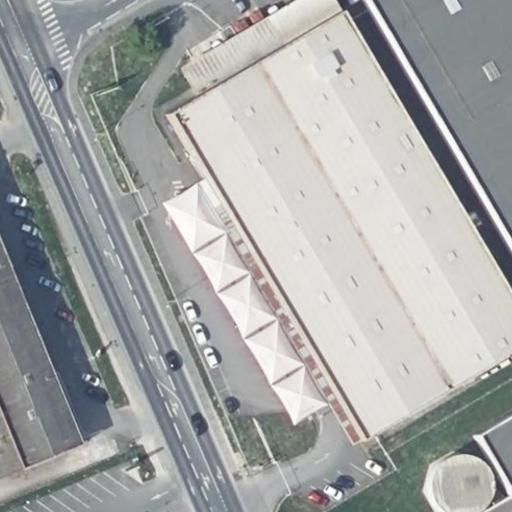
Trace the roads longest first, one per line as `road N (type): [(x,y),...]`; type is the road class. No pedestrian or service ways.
road 1 (primary): [(237,511),(38,45)]
road 2 (primary): [(7,54),(205,511)]
